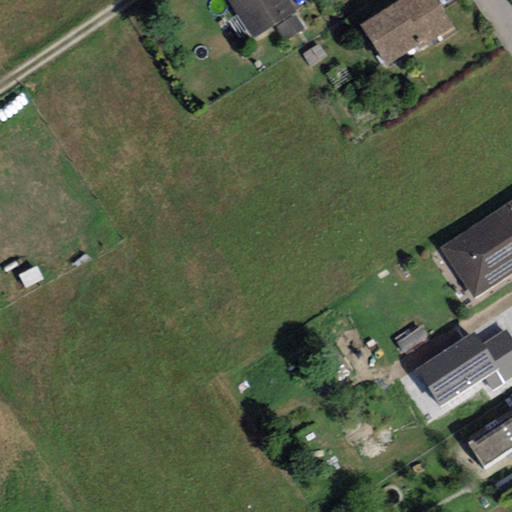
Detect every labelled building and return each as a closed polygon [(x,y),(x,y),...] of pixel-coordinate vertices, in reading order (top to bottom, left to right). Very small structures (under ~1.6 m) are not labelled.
[(277,0),(225,0),(254,44),(291,20),(277,0)] [(423,0),(412,0),(359,34),(384,73),(446,34),(423,0)] [(461,305),(511,272),(511,207),(431,258),(461,305)] [(485,346),(479,337),(418,377),(448,423),(511,381),(511,331),(511,329),(485,346)] [(511,418),(464,450),(478,472),(511,450),(511,418)]
